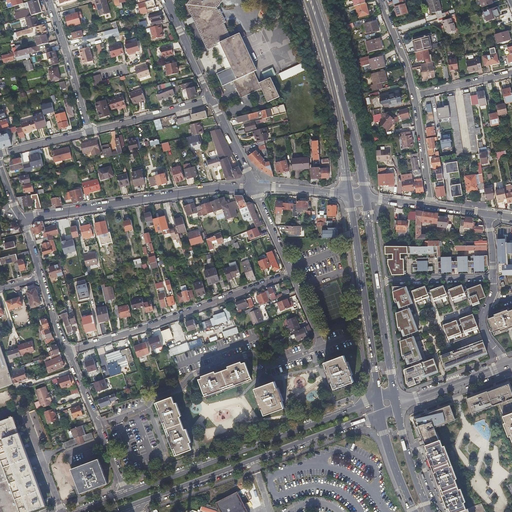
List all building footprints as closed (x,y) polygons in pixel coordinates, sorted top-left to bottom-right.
[(34,15),(36,14),(41,13),(37,0),(34,0),(28,2),(32,15),(34,15)] [(95,1),(100,16),(110,13),(106,0),(96,0),(96,1),(95,1)] [(149,10),(149,11),(153,10),(153,8),(156,8),(153,0),(151,0),(143,3),(146,11),(149,10)] [(219,42),(229,37),(223,23),(225,22),(220,9),(218,10),(217,8),(222,0),(224,0),(225,1),(225,0),(189,0),(186,4),(206,50),(214,47),(217,46),(216,43),(219,42)] [(352,0),(354,6),(355,6),(358,17),(367,15),(366,8),(367,8),(366,3),(365,3),(363,0),(352,0)] [(431,14),(436,12),(442,11),(438,0),(430,0),(427,1),(431,14)] [(408,13),(405,4),(395,7),(396,11),(398,16),(408,13)] [(483,11),(485,16),(487,21),(499,16),(496,7),(483,11)] [(150,20),(151,26),(161,23),(159,13),(147,16),(148,20),(150,20)] [(66,17),(68,27),(81,24),(78,14),(66,17)] [(37,26),(34,15),(32,15),(24,18),(28,29),(30,28),(35,27),(37,26)] [(451,18),(442,21),(444,27),(445,26),(447,34),(456,31),(454,23),(453,23),(451,18)] [(379,30),(377,25),(375,20),(364,24),(367,34),(379,30)] [(37,26),(35,27),(38,36),(46,34),(47,33),(44,24),(37,26)] [(160,30),(159,26),(149,28),(152,40),(162,37),(160,30)] [(28,29),(15,33),(16,36),(31,32),(30,28),(28,29)] [(98,43),(103,42),(103,39),(116,37),(117,41),(120,40),(117,29),(96,33),(98,43)] [(507,30),(501,31),(495,33),(498,43),(510,39),(507,30)] [(74,39),(78,38),(83,37),(81,31),(72,33),(74,39)] [(229,37),(219,42),(230,67),(225,69),(216,73),(222,86),(232,81),(240,98),(261,89),(267,102),(279,96),(270,77),(258,83),(253,71),(256,70),(242,39),(239,33),(229,37)] [(26,49),(27,54),(28,54),(39,51),(38,46),(48,43),(46,34),(38,36),(35,37),(37,46),(26,49)] [(416,53),(427,50),(431,49),(428,36),(412,40),(415,53),(416,53)] [(381,49),(379,44),(378,38),(366,42),(369,52),(381,49)] [(136,42),(124,46),(127,55),(139,51),(136,42)] [(225,69),(230,67),(219,42),(216,43),(217,46),(214,47),(216,51),(214,52),(220,63),(222,63),(225,69)] [(120,44),(107,48),(110,57),(123,54),(120,44)] [(172,55),(170,46),(159,49),(161,58),(172,55)] [(509,64),(511,63),(511,46),(508,47),(509,55),(503,56),(504,60),(508,59),(509,64)] [(78,50),(82,64),(91,61),(88,48),(78,50)] [(483,57),(484,61),(485,66),(499,63),(495,48),(490,49),(491,55),(483,57)] [(13,58),(27,54),(26,49),(15,52),(12,53),(11,53),(12,55),(6,56),(7,61),(13,60),(13,58)] [(429,56),(427,50),(416,53),(418,61),(426,59),(427,63),(431,62),(429,56)] [(48,62),(50,61),(51,61),(52,64),(57,62),(54,51),(45,53),(48,62)] [(370,63),(372,70),(385,66),(382,55),(369,59),(368,56),(359,58),(360,65),(370,63)] [(457,58),(448,60),(450,71),(458,69),(457,58)] [(482,67),(480,58),(476,59),(467,61),(469,72),(478,70),(478,68),(482,67)] [(179,74),(176,62),(165,65),(168,77),(179,74)] [(434,76),(432,62),(431,62),(427,63),(421,64),(421,68),(422,73),(421,73),(422,80),(427,79),(427,78),(434,76)] [(282,80),(305,71),(302,63),(279,73),(282,80)] [(150,74),(147,65),(135,69),(138,79),(150,74)] [(261,72),(264,79),(275,74),(272,67),(261,72)] [(51,81),(59,79),(57,68),(48,71),(51,81)] [(383,90),(382,86),(381,83),(385,81),(383,70),(371,74),(374,86),(371,87),(373,93),(383,90)] [(102,83),(99,75),(90,77),(93,86),(102,83)] [(180,86),(182,91),(191,88),(190,83),(180,86)] [(182,91),(181,91),(180,91),(183,99),(188,98),(196,96),(194,87),(191,88),(182,91)] [(501,90),(503,97),(504,104),(511,102),(511,95),(510,88),(501,90)] [(145,99),(142,89),(128,94),(132,105),(137,103),(136,102),(145,99)] [(156,96),(157,98),(158,101),(174,95),(172,90),(164,93),(156,96)] [(398,104),(397,98),(395,91),(370,98),(373,110),(398,104)] [(477,95),(478,100),(478,104),(479,107),(487,105),(484,91),(476,93),(477,95)] [(470,96),(470,93),(462,94),(471,153),(479,152),(478,149),(476,135),(475,128),(471,105),(470,96)] [(456,155),(459,155),(463,154),(454,96),(447,97),(456,155)] [(122,97),(115,99),(107,101),(110,110),(125,106),(122,97)] [(68,118),(73,116),(68,99),(63,101),(64,106),(68,118)] [(100,118),(104,117),(109,115),(105,101),(96,104),(100,118)] [(53,112),(51,103),(40,106),(43,115),(53,112)] [(497,113),(498,116),(507,114),(504,104),(496,106),(497,113)] [(262,119),(270,117),(285,113),(284,105),(236,117),(237,122),(261,116),(262,119)] [(406,109),(402,110),(399,111),(401,119),(408,117),(406,109)] [(206,118),(205,115),(205,111),(191,115),(192,121),(206,118)] [(395,122),(394,118),(393,111),(380,114),(380,118),(379,120),(380,125),(386,130),(391,123),(395,122)] [(59,129),(68,126),(64,113),(55,115),(59,129)] [(489,115),(490,120),(491,126),(500,124),(498,116),(497,113),(489,115)] [(33,119),(33,120),(36,129),(46,126),(45,123),(43,115),(33,119)] [(190,122),(189,117),(177,120),(178,125),(190,122)] [(256,128),(255,126),(255,124),(270,120),(270,117),(262,119),(243,124),(245,131),(256,128)] [(0,121),(0,131),(10,129),(6,119),(0,121)] [(160,119),(154,120),(157,132),(163,130),(160,119)] [(20,124),(21,126),(24,134),(28,133),(27,132),(36,129),(33,120),(20,124)] [(193,136),(197,135),(203,134),(202,130),(201,131),(200,127),(199,123),(190,125),(193,136)] [(432,127),(429,128),(426,128),(426,130),(427,132),(427,136),(435,134),(434,127),(435,126),(434,123),(431,124),(432,127)] [(21,126),(16,128),(17,132),(19,138),(25,137),(24,134),(21,126)] [(258,143),(264,141),(267,141),(265,134),(267,133),(266,127),(252,131),(253,136),(256,135),(258,143)] [(218,158),(220,166),(225,181),(240,178),(242,175),(239,168),(231,171),(226,158),(232,155),(219,130),(210,132),(218,158)] [(400,133),(400,134),(400,136),(401,136),(403,148),(413,146),(412,135),(411,135),(410,131),(400,133)] [(0,148),(11,146),(8,135),(2,137),(0,132),(0,148)] [(186,138),(188,142),(194,140),(196,144),(200,143),(197,135),(193,136),(186,138)] [(426,142),(427,142),(428,142),(429,155),(434,154),(432,141),(437,141),(436,137),(426,139),(426,142)] [(109,149),(102,151),(104,158),(123,154),(121,146),(119,139),(115,141),(119,153),(118,153),(117,152),(112,154),(110,149),(109,149)] [(443,149),(453,147),(452,139),(442,141),(443,149)] [(140,145),(139,142),(136,143),(135,140),(129,141),(132,152),(141,149),(140,145)] [(92,157),(99,155),(96,141),(80,146),(83,155),(91,153),(92,157)] [(268,174),(272,176),(273,176),(264,141),(258,143),(260,150),(262,150),(264,157),(261,158),(255,151),(247,156),(252,162),(253,164),(255,165),(258,168),(261,171),(263,172),(264,173),(268,174)] [(162,144),(164,152),(171,150),(169,142),(162,144)] [(52,151),(55,162),(72,158),(69,147),(52,151)] [(480,164),(481,169),(481,170),(490,169),(490,167),(484,168),(484,165),(482,166),(481,164),(487,163),(486,156),(485,148),(478,149),(479,152),(480,164)] [(376,161),(383,160),(390,160),(389,150),(375,151),(376,161)] [(39,153),(28,156),(32,169),(43,166),(39,153)] [(417,158),(418,157),(419,157),(418,154),(410,154),(411,161),(412,161),(413,169),(418,168),(417,158)] [(439,166),(439,169),(441,168),(439,155),(436,155),(437,158),(431,159),(433,167),(439,166)] [(23,168),(22,163),(20,158),(13,160),(10,165),(12,171),(23,168)] [(218,158),(212,160),(206,162),(208,170),(220,166),(218,158)] [(308,158),(300,159),(292,159),(293,170),(309,168),(308,158)] [(278,174),(283,172),(289,171),(286,161),(275,164),(278,174)] [(444,178),(449,177),(449,173),(460,172),(459,162),(445,163),(446,172),(444,172),(444,178)] [(187,180),(196,178),(194,168),(191,169),(190,165),(183,167),(187,180)] [(110,167),(98,171),(101,181),(113,177),(110,167)] [(328,168),(324,168),(321,168),(320,167),(311,168),(312,179),(329,177),(328,168)] [(175,183),(183,181),(179,168),(171,171),(175,183)] [(388,185),(388,186),(394,186),(393,174),(386,174),(385,168),(377,169),(379,185),(388,185)] [(156,170),(158,176),(148,179),(150,188),(166,184),(164,175),(162,169),(156,170)] [(134,186),(144,183),(141,170),(132,172),(134,186)] [(482,173),(476,174),(478,184),(476,185),(474,175),(464,176),(466,187),(467,192),(477,190),(477,192),(484,191),(484,189),(482,173)] [(127,174),(116,177),(119,186),(129,184),(127,174)] [(21,177),(23,183),(30,181),(29,175),(21,177)] [(88,195),(88,194),(88,193),(100,190),(97,180),(81,184),(84,196),(88,195)] [(407,191),(410,191),(413,191),(412,180),(405,181),(405,182),(402,183),(403,191),(407,190),(407,191)] [(414,180),(415,187),(416,193),(423,192),(422,182),(416,183),(415,180),(414,180)] [(32,183),(23,185),(25,193),(34,191),(32,183)] [(452,197),(463,196),(462,184),(450,185),(452,197)] [(435,188),(436,192),(437,197),(445,195),(443,187),(435,188)] [(68,199),(71,198),(72,202),(82,199),(79,188),(66,192),(68,199)] [(492,188),(484,189),(484,191),(486,199),(494,198),(492,188)] [(506,199),(504,189),(495,191),(497,201),(506,199)] [(39,194),(31,195),(32,200),(35,200),(35,202),(37,202),(38,207),(42,206),(39,194)] [(23,207),(33,205),(32,200),(31,195),(22,197),(23,207)] [(253,220),(246,206),(243,196),(234,196),(245,223),(253,220)] [(52,207),(62,206),(60,197),(50,199),(52,207)] [(219,200),(223,210),(223,212),(224,212),(226,220),(237,217),(235,211),(238,210),(235,203),(230,205),(229,202),(226,203),(225,203),(224,198),(219,200)] [(219,200),(214,202),(211,203),(215,215),(223,212),(223,210),(219,200)] [(297,207),(296,207),(296,213),(301,213),(301,210),(307,210),(307,202),(297,202),(297,207)] [(195,207),(197,213),(199,217),(213,212),(210,203),(195,207)] [(296,207),(296,205),(293,204),(288,204),(282,204),(282,203),(276,203),(276,215),(282,215),(282,210),(293,210),(293,217),(296,216),(296,213),(296,207)] [(187,216),(197,213),(195,207),(195,208),(193,204),(184,207),(187,216)] [(259,223),(255,215),(252,208),(251,208),(249,204),(246,206),(253,220),(256,228),(262,225),(260,222),(259,223)] [(335,207),(331,207),(327,207),(327,216),(335,216),(335,207)] [(423,221),(438,222),(438,217),(438,214),(434,213),(415,211),(415,239),(426,239),(425,234),(419,234),(419,231),(420,231),(421,226),(420,224),(420,221),(421,221),(421,222),(423,223),(423,221)] [(153,222),(152,220),(150,213),(144,215),(147,224),(153,222)] [(438,227),(437,231),(450,231),(451,226),(446,226),(447,218),(449,218),(449,215),(444,214),(444,217),(438,217),(438,222),(438,227)] [(164,216),(152,220),(153,222),(156,232),(168,229),(164,216)] [(472,231),(473,223),(474,218),(466,217),(465,229),(467,230),(467,231),(472,231)] [(178,234),(182,232),(186,231),(182,218),(174,220),(177,229),(178,234)] [(125,231),(129,230),(133,229),(131,220),(122,222),(125,231)] [(397,220),(397,229),(406,229),(406,221),(397,220)] [(105,221),(94,223),(97,235),(107,233),(105,221)] [(48,241),(45,229),(43,222),(35,223),(32,229),(34,235),(44,232),(45,239),(35,241),(37,246),(48,242),(48,241)] [(476,223),(473,223),(472,231),(472,232),(474,233),(474,231),(482,232),(483,227),(477,226),(475,226),(476,223)] [(84,238),(88,237),(93,235),(90,225),(81,227),(84,238)] [(56,226),(45,229),(48,241),(53,240),(52,236),(58,234),(56,226)] [(73,238),(79,237),(77,226),(70,228),(73,238)] [(299,226),(295,226),(284,226),(284,231),(288,231),(288,235),(299,235),(299,226)] [(328,230),(322,229),(322,238),(338,239),(338,228),(328,227),(328,230)] [(173,228),(169,230),(172,241),(175,240),(176,241),(177,243),(181,242),(178,234),(177,229),(174,230),(173,228)] [(247,231),(250,240),(262,237),(260,228),(247,231)] [(206,240),(204,233),(200,234),(199,231),(187,235),(191,246),(203,242),(203,241),(206,240)] [(215,237),(206,240),(209,251),(214,249),(212,243),(217,241),(215,237)] [(62,243),(65,254),(77,251),(74,239),(62,243)] [(43,250),(44,255),(52,253),(49,243),(44,244),(45,250),(43,250)] [(433,246),(384,246),(385,254),(393,254),(392,259),(388,259),(388,264),(392,275),(404,275),(403,259),(400,259),(400,254),(433,253),(433,246)] [(266,253),(270,262),(274,271),(279,269),(272,251),(266,253)] [(86,266),(92,265),(98,263),(95,253),(88,255),(83,256),(86,266)] [(17,272),(20,271),(18,261),(16,255),(0,258),(0,262),(1,266),(15,262),(15,263),(14,264),(17,272)] [(457,261),(451,262),(451,257),(441,257),(441,262),(438,262),(438,269),(441,269),(441,272),(452,272),(452,268),(457,268),(457,272),(468,272),(468,268),(474,268),(474,271),(484,271),(484,266),(488,266),(487,255),(473,256),(473,261),(467,261),(467,256),(457,256),(457,261)] [(149,258),(150,263),(152,270),(159,269),(155,257),(149,258)] [(262,271),(271,267),(267,258),(258,261),(262,271)] [(432,267),(428,267),(428,262),(429,262),(429,258),(416,258),(416,262),(417,262),(417,267),(413,267),(413,271),(433,271),(432,267)] [(18,261),(20,271),(26,269),(23,259),(18,261)] [(133,260),(135,268),(142,267),(141,259),(133,260)] [(251,278),(251,277),(254,276),(249,259),(241,262),(247,279),(251,278)] [(53,278),(58,277),(63,276),(60,265),(50,268),(53,278)] [(232,279),(232,278),(240,275),(237,265),(224,269),(228,281),(232,279)] [(209,285),(214,284),(219,282),(215,268),(204,271),(209,285)] [(197,296),(205,293),(202,281),(193,284),(197,296)] [(80,300),(89,298),(93,316),(97,315),(90,282),(77,284),(80,300)] [(462,284),(448,289),(452,301),(466,296),(462,284)] [(481,284),(466,289),(473,306),(480,303),(478,300),(486,297),(481,284)] [(111,299),(114,299),(111,286),(105,288),(104,285),(101,286),(106,304),(112,302),(111,299)] [(443,285),(429,290),(434,302),(447,297),(443,285)] [(183,292),(177,294),(179,303),(185,301),(190,300),(190,299),(194,298),(191,290),(187,291),(186,286),(181,287),(183,292)] [(267,288),(268,291),(271,298),(271,300),(276,298),(277,299),(283,297),(282,294),(276,297),(272,286),(267,288)] [(413,303),(406,286),(393,286),(393,290),(392,291),(393,299),(394,299),(398,309),(413,303)] [(425,286),(411,290),(415,302),(429,297),(425,286)] [(27,292),(29,300),(38,297),(35,289),(27,292)] [(271,298),(268,291),(266,292),(266,293),(257,297),(261,305),(269,302),(268,299),(271,298)] [(175,305),(173,300),(172,300),(170,296),(166,297),(169,306),(175,305)] [(9,310),(14,308),(18,307),(23,306),(20,297),(6,301),(9,310)] [(38,297),(29,300),(32,307),(40,304),(38,297)] [(133,310),(144,307),(144,304),(142,298),(131,301),(133,310)] [(236,303),(237,306),(238,310),(248,306),(245,299),(236,303)] [(288,299),(277,303),(280,312),(290,308),(288,303),(289,303),(288,299)] [(144,304),(144,307),(146,313),(154,311),(153,307),(152,302),(144,304)] [(118,308),(120,316),(120,318),(131,315),(128,305),(118,308)] [(109,319),(106,306),(96,309),(99,321),(106,320),(109,319)] [(249,313),(250,313),(254,323),(264,320),(259,306),(254,308),(253,308),(251,309),(247,310),(249,313)] [(418,331),(410,307),(395,312),(397,327),(399,326),(403,336),(418,331)] [(228,310),(224,312),(228,322),(232,320),(228,310)] [(68,314),(73,331),(74,333),(78,332),(77,328),(78,328),(74,312),(68,314)] [(217,325),(222,323),(228,322),(224,312),(213,316),(214,318),(217,325)] [(511,312),(508,314),(507,312),(494,317),(494,319),(488,321),(493,333),(499,331),(500,333),(511,328),(511,312)] [(65,314),(62,315),(63,319),(64,318),(68,332),(73,331),(68,314),(68,313),(65,314)] [(473,314),(459,319),(465,334),(478,329),(473,314)] [(82,318),(85,332),(96,330),(93,315),(82,318)] [(286,321),(290,332),(298,329),(294,318),(286,321)] [(40,321),(41,324),(42,327),(39,328),(40,331),(48,329),(45,319),(40,321)] [(189,331),(196,328),(194,320),(186,323),(189,331)] [(204,330),(208,328),(213,326),(211,320),(201,323),(204,330)] [(456,320),(443,325),(448,340),(461,335),(456,320)] [(301,329),(292,333),(296,342),(305,339),(303,334),(311,331),(308,325),(301,328),(301,329)] [(48,329),(40,331),(39,331),(43,345),(52,342),(48,329)] [(173,338),(170,329),(162,332),(165,341),(173,338)] [(159,336),(149,339),(153,350),(163,346),(159,336)] [(422,359),(414,336),(399,341),(401,355),(404,355),(407,365),(422,359)] [(171,356),(201,347),(199,340),(169,349),(171,356)] [(482,340),(439,356),(445,371),(488,355),(482,340)] [(32,341),(18,346),(19,348),(21,355),(35,351),(32,341)] [(134,346),(138,357),(150,353),(146,342),(134,346)] [(0,387),(13,382),(11,374),(0,343),(0,387)] [(50,348),(51,350),(52,353),(50,353),(50,355),(48,355),(48,357),(58,354),(59,354),(55,346),(50,348)] [(19,348),(8,352),(10,359),(21,356),(21,355),(19,348)] [(117,367),(115,363),(114,359),(125,356),(127,363),(132,361),(128,348),(119,351),(119,350),(115,351),(115,352),(105,355),(107,362),(108,362),(109,365),(106,366),(109,375),(119,372),(117,367)] [(48,357),(49,361),(44,362),(47,371),(62,366),(58,354),(48,357)] [(336,390),(356,382),(346,356),(325,364),(336,390)] [(85,361),(88,374),(98,371),(94,358),(85,361)] [(403,369),(405,384),(407,383),(409,387),(420,383),(419,380),(439,373),(434,358),(403,369)] [(210,396),(214,394),(219,392),(223,391),(222,389),(235,384),(236,386),(249,381),(248,379),(251,377),(246,363),(243,364),(242,362),(229,367),(230,369),(217,374),(216,372),(203,377),(203,379),(200,381),(206,395),(209,394),(210,396)] [(24,370),(11,374),(13,382),(14,384),(19,382),(19,380),(27,377),(24,370)] [(69,375),(59,378),(63,388),(72,385),(69,375)] [(105,379),(94,383),(97,392),(108,388),(105,379)] [(276,382),(256,389),(266,415),(286,408),(276,382)] [(511,392),(509,383),(466,399),(471,413),(499,403),(503,416),(502,416),(504,423),(502,423),(507,437),(509,436),(511,444),(511,450),(511,392)] [(34,389),(40,407),(50,403),(49,400),(51,399),(48,393),(47,393),(46,392),(44,385),(34,389)] [(109,396),(99,399),(102,407),(111,404),(109,396)] [(178,456),(185,453),(193,450),(190,443),(192,443),(187,429),(185,430),(180,418),(182,417),(177,404),(175,404),(173,398),(158,404),(161,410),(159,411),(164,423),(166,423),(170,436),(169,437),(174,450),(175,449),(178,456)] [(78,406),(74,408),(70,409),(73,417),(81,415),(78,406)] [(486,511),(483,502),(465,509),(463,503),(465,502),(460,489),(457,489),(455,487),(456,478),(451,465),(448,466),(446,459),(448,459),(443,445),(441,446),(439,440),(437,441),(432,429),(454,420),(448,406),(440,409),(423,416),(412,420),(417,436),(419,437),(426,452),(424,452),(429,466),(431,465),(434,472),(432,472),(436,486),(439,485),(442,495),(440,496),(445,509),(447,508),(448,511),(486,511)] [(53,412),(52,408),(43,411),(47,422),(57,419),(55,415),(54,415),(53,412)] [(0,511),(29,511),(45,505),(12,416),(11,417),(11,416),(8,417),(9,418),(0,420),(0,511)] [(86,434),(82,425),(71,429),(74,438),(86,434)] [(93,432),(64,442),(67,449),(96,439),(93,432)] [(81,495),(108,484),(99,460),(72,470),(81,495)] [(247,511),(238,492),(217,503),(218,506),(216,507),(204,502),(200,511),(247,511)] [(489,498),(495,501),(498,495),(492,492),(489,498)]
